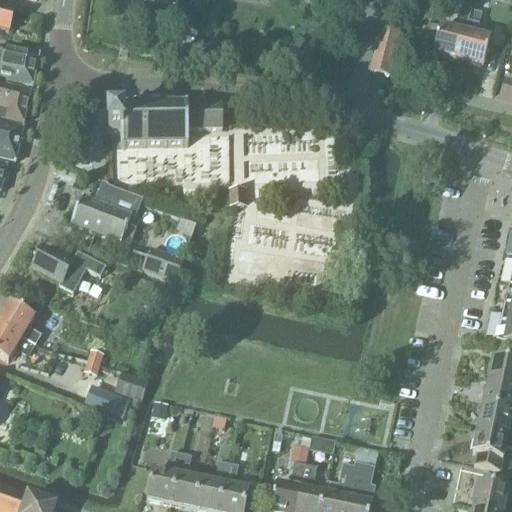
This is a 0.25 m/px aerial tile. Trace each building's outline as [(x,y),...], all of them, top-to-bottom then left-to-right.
[(173,32),(181,33),(197,36),(202,9),(199,8),(200,0),(134,0),(131,26),(173,32)] [(14,14),(0,10),(0,33),(8,36),(14,14)] [(433,58),(458,64),(471,13),(460,11),(454,34),(440,30),(433,58)] [(471,13),(458,64),(483,71),(490,43),(475,39),(481,16),(471,13)] [(311,36),(291,32),(288,32),(284,55),(307,59),(311,36)] [(369,75),(373,76),(389,80),(391,74),(390,74),(399,39),(381,34),(372,70),(371,69),(369,75)] [(0,82),(33,89),(39,58),(0,50),(0,82)] [(336,97),(339,83),(322,79),(319,93),(336,97)] [(0,122),(24,128),(31,94),(0,86),(0,122)] [(222,127),(222,116),(221,107),(191,108),(183,109),(124,110),(121,110),(120,110),(120,114),(120,123),(107,123),(107,138),(121,138),(121,146),(120,146),(120,150),(121,150),(184,149),(188,149),(187,127),(192,127),(192,128),(222,127)] [(0,162),(15,166),(23,131),(0,125),(0,162)] [(72,230),(72,229),(121,249),(121,247),(129,250),(139,224),(135,223),(142,203),(103,188),(99,197),(98,197),(94,207),(83,202),(81,201),(70,229),(72,230)] [(229,211),(245,211),(245,194),(229,194),(229,211)] [(72,267),(43,252),(31,273),(60,288),(59,292),(73,299),(86,274),(100,282),(105,272),(77,257),(72,267)] [(185,265),(184,265),(151,252),(142,275),(176,288),(185,265)] [(511,273),(496,345),(511,348),(511,273)] [(10,307),(0,323),(0,331),(31,350),(31,349),(33,350),(39,340),(28,333),(34,322),(10,307)] [(27,360),(33,351),(33,350),(31,349),(31,350),(0,331),(0,360),(8,366),(15,354),(27,360)] [(88,366),(99,369),(102,359),(91,355),(88,366)] [(511,365),(492,362),(487,386),(511,391),(511,365)] [(99,369),(88,366),(84,376),(96,380),(99,369)] [(149,385),(148,385),(121,376),(114,397),(142,406),(149,385)] [(482,409),(511,415),(511,391),(487,386),(482,409)] [(150,420),(164,423),(168,408),(154,404),(150,420)] [(477,433),(511,440),(511,415),(482,409),(477,433)] [(511,440),(477,433),(472,457),(502,464),(505,451),(511,452),(511,440)] [(171,509),(181,458),(171,456),(169,470),(171,470),(169,477),(153,474),(146,504),(171,509)] [(191,460),(181,458),(171,509),(183,511),(194,511),(200,484),(184,480),(186,473),(188,474),(191,460)] [(194,511),(218,511),(228,468),(218,466),(215,480),(218,480),(216,487),(200,484),(194,511)] [(270,511),(296,511),(305,470),(294,467),(289,491),(276,488),(270,511)] [(355,467),(352,480),(345,511),(370,511),(371,508),(358,505),(361,494),(369,496),(374,471),(355,467)] [(238,470),(228,468),(218,511),(244,511),(248,494),(231,490),(233,483),(235,484),(238,470)] [(296,511),(320,511),(324,498),(311,495),(316,472),(305,470),(296,511)] [(320,511),(345,511),(352,480),(341,477),(336,500),(324,498),(320,511)] [(478,487),(473,511),(476,511),(511,511),(511,507),(505,506),(508,493),(478,487)] [(56,511),(57,511),(0,490),(0,511),(56,511)]
